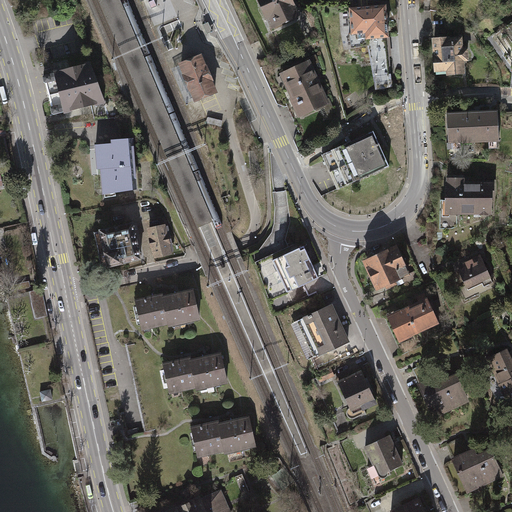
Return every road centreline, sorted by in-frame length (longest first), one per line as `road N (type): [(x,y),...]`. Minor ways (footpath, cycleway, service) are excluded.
road 1 (residential): [(453,511),(341,275),(345,229)]
road 2 (primary): [(63,288),(0,26)]
road 3 (residential): [(345,229),(308,199),(214,0)]
road 4 (primary): [(114,511),(63,288)]
road 5 (residential): [(415,97),(421,166),(411,204),(375,230),(345,229)]
road 6 (residential): [(198,259),(63,288)]
